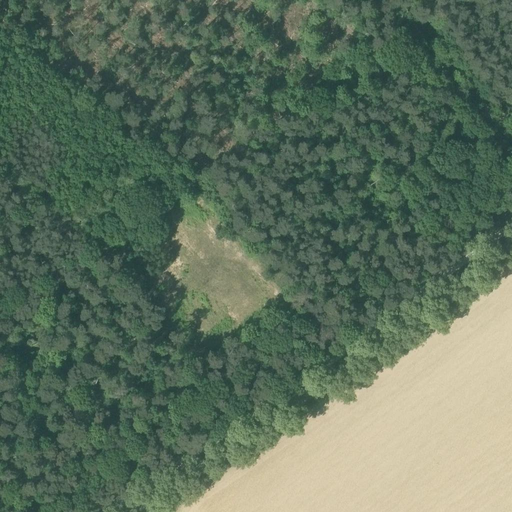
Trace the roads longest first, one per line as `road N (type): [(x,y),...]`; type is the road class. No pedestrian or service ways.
road 1 (tertiary): [(137,511),(511,245)]
road 2 (track): [(439,0),(196,180)]
road 3 (track): [(196,180),(0,19)]
road 4 (track): [(196,180),(78,259)]
